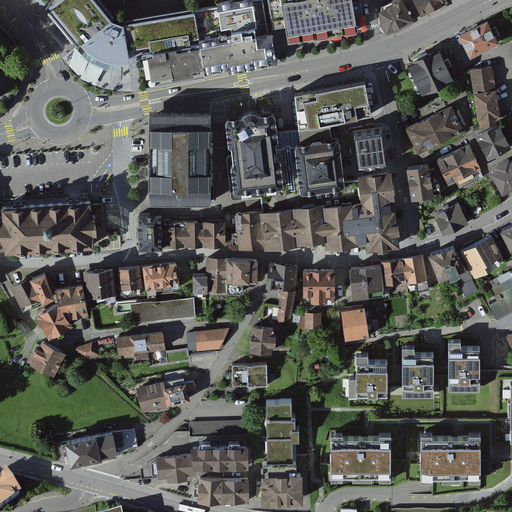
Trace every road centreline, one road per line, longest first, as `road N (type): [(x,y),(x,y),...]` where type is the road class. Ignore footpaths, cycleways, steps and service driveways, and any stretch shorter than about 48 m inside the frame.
road 1 (residential): [(266,253),(259,294),(188,407),(151,445),(91,484)]
road 2 (residential): [(413,246),(377,52)]
road 3 (tertiary): [(198,92),(377,52)]
road 4 (residential): [(266,253),(335,261),(413,246)]
road 5 (residential): [(119,114),(130,256)]
road 6 (residential): [(130,256),(266,253)]
road 7 (residential): [(0,259),(130,256)]
road 8 (tertiary): [(377,52),(492,0)]
